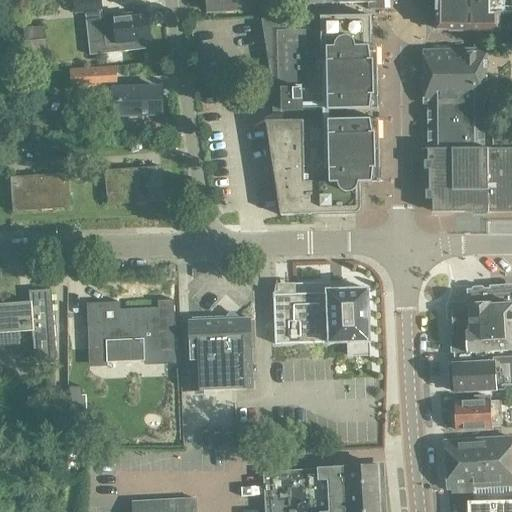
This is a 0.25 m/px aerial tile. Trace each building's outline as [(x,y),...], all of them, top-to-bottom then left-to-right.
[(101,0),(75,0),(77,14),(85,13),(97,12),(102,11),(103,11),(101,0)] [(247,0),(207,0),(208,12),(248,10),(247,0)] [(339,0),(339,4),(380,3),(379,0),(279,0),(280,9),(292,9),(292,0),(339,0)] [(511,0),(435,0),(436,30),(511,30),(511,0)] [(11,2),(0,2),(0,13),(2,46),(13,45),(11,2)] [(97,12),(85,13),(90,57),(147,50),(146,42),(150,41),(148,16),(132,18),(132,14),(115,16),(115,13),(103,14),(103,15),(102,16),(102,11),(97,12)] [(371,16),(261,18),(272,86),(273,111),(378,110),(377,47),(372,47),(371,16)] [(258,19),(216,21),(218,51),(238,50),(238,37),(259,36),(258,19)] [(16,57),(35,56),(32,28),(13,30),(16,57)] [(429,105),(484,104),(487,104),(487,51),(424,52),(425,105),(429,105)] [(114,117),(129,116),(129,123),(144,122),(144,116),(163,115),(162,88),(117,90),(116,68),(71,70),(72,89),(105,87),(106,109),(114,109),(114,117)] [(484,104),(429,105),(430,192),(434,192),(435,214),(487,214),(487,149),(484,149),(484,104)] [(361,184),(380,183),(379,120),(266,122),(282,216),(312,216),(312,215),(355,214),(360,212),(361,207),(361,184)] [(116,135),(116,121),(73,121),(73,135),(116,135)] [(492,148),(511,147),(511,125),(492,125),(492,148)] [(511,149),(487,149),(487,214),(511,213),(511,149)] [(163,168),(134,170),(136,204),(165,202),(163,168)] [(108,205),(136,204),(134,170),(106,171),(108,205)] [(67,174),(39,176),(42,210),(70,208),(67,174)] [(13,212),(42,210),(39,176),(11,178),(13,212)] [(511,287),(467,290),(467,296),(458,306),(452,306),(455,361),(471,360),(471,354),(511,351),(511,287)] [(0,333),(32,330),(35,365),(57,363),(51,289),(29,291),(30,303),(0,305),(0,333)] [(330,345),(347,344),(347,357),(368,356),(368,358),(371,358),(369,290),(328,292),(328,294),(275,296),(275,293),(274,293),(274,299),(275,299),(277,344),(330,342),(330,345)] [(175,333),(174,300),(158,301),(159,324),(121,326),(121,302),(87,304),(89,350),(107,349),(108,363),(145,361),(145,353),(161,352),(160,333),(175,333)] [(235,388),(234,350),(251,349),(250,319),(190,322),(193,390),(235,388)] [(511,357),(493,359),(493,363),(455,365),(455,378),(454,379),(454,392),(456,392),(456,393),(505,390),(504,387),(511,386),(511,357)] [(475,402),(456,403),(457,416),(454,417),(454,427),(457,427),(458,431),(492,429),(492,427),(503,426),(502,402),(490,402),(490,397),(475,397),(475,402)] [(68,418),(54,418),(54,444),(55,444),(55,456),(67,456),(68,418)] [(82,418),(69,418),(69,445),(82,445),(82,418)] [(243,431),(244,446),(254,446),(253,430),(243,431)] [(452,489),(452,494),(475,493),(474,488),(511,486),(511,438),(446,442),(448,490),(452,489)] [(380,511),(378,466),(263,472),(265,511),(380,511)] [(196,511),(196,499),(132,503),(132,511),(196,511)] [(511,511),(511,501),(471,503),(471,511),(511,511)]
